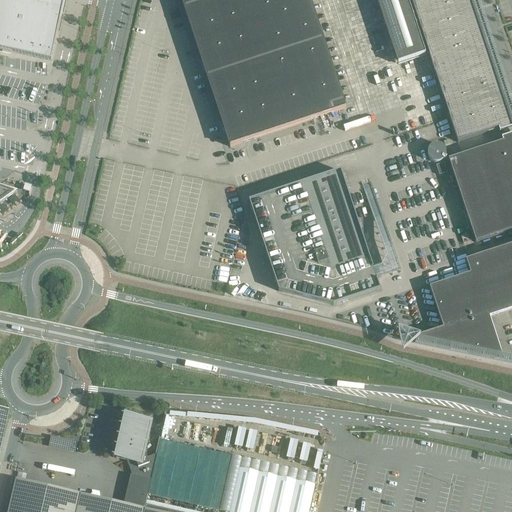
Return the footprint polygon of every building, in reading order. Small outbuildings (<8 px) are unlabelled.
[(0,0),(0,49),(9,52),(16,54),(51,61),(64,0),(0,0)] [(181,0),(230,147),(346,109),(309,0),(181,0)] [(376,0),(398,64),(426,55),(407,0),(376,0)] [(410,0),(458,143),(499,129),(511,125),(511,121),(472,0),(410,0)] [(511,139),(503,142),(448,160),(475,243),(511,230),(511,139)] [(434,145),(430,147),(428,152),(428,156),(430,160),(434,163),(439,163),(443,161),(445,157),(446,152),(443,148),(439,145),(434,145)] [(290,156),(290,165),(306,165),(306,155),(290,156)] [(436,166),(439,176),(447,173),(444,163),(436,166)] [(341,171),(249,202),(278,292),(333,306),(380,290),(341,171)] [(0,205),(18,193),(4,188),(0,186),(0,205)] [(461,236),(463,244),(469,242),(467,234),(461,236)] [(429,334),(433,346),(446,342),(449,349),(463,345),(465,353),(479,348),(482,356),(497,351),(485,316),(511,307),(511,245),(466,261),(470,275),(429,288),(443,329),(429,334)] [(0,452),(9,411),(0,409),(0,452)] [(129,411),(118,415),(122,426),(114,459),(127,462),(131,474),(133,473),(133,476),(131,476),(124,505),(144,509),(151,480),(156,455),(147,458),(145,454),(153,421),(131,416),(129,411)] [(172,442),(160,439),(148,494),(227,511),(229,511),(239,469),(315,486),(317,474),(309,472),(296,469),(282,466),(269,463),(255,460),(240,457),(226,454),(213,451),(199,448),(188,445),(172,442)] [(296,458),(298,441),(291,440),(289,458),(296,458)] [(309,511),(315,486),(239,469),(229,511),(309,511)] [(76,511),(81,495),(15,478),(6,511),(76,511)] [(124,505),(81,495),(76,511),(142,511),(144,509),(124,505)]
